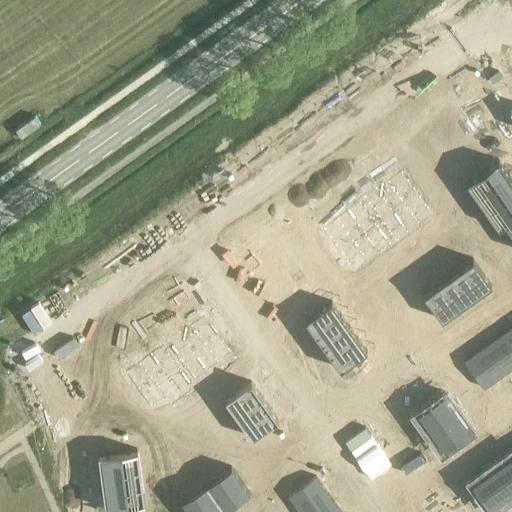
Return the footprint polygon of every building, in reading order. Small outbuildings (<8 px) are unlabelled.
[(464,145),(421,175),(435,194),(477,164),(464,145)] [(498,159),(466,182),(477,197),(509,174),(498,159)] [(401,170),(386,181),(394,192),(395,192),(414,218),(416,216),(424,210),(428,208),(401,170)] [(511,178),(509,174),(477,197),(488,212),(511,194),(511,178)] [(394,192),(371,209),(372,210),(390,235),(397,229),(414,218),(395,192),(394,192)] [(511,194),(488,212),(498,227),(505,222),(511,217),(511,194)] [(359,201),(335,218),(354,244),(355,243),(378,227),(359,201)] [(335,218),(321,228),(348,265),(363,254),(355,243),(354,244),(335,218)] [(315,248),(266,282),(282,306),(332,272),(315,248)] [(473,258),(460,267),(479,293),(492,284),(473,258)] [(460,267),(448,276),(467,302),(479,293),(460,267)] [(448,276),(436,284),(455,310),(467,302),(448,276)] [(436,284),(423,293),(442,319),(455,310),(436,284)] [(331,300),(305,319),(314,332),(340,313),(331,300)] [(340,313),(314,332),(323,344),(349,325),(340,313)] [(204,315),(190,325),(197,336),(198,336),(217,362),(231,352),(222,340),(204,315)] [(349,325),(323,344),(332,356),(358,337),(349,325)] [(511,325),(503,332),(511,344),(511,325)] [(511,344),(503,332),(464,360),(474,374),(511,346),(511,344)] [(197,336),(175,353),(193,379),(217,362),(198,336),(197,336)] [(358,337),(332,356),(341,369),(367,350),(358,337)] [(162,345),(139,362),(158,388),(159,387),(171,378),(181,371),(162,345)] [(511,346),(474,374),(484,388),(487,385),(511,367),(511,346)] [(139,362),(125,372),(151,409),(166,398),(159,387),(158,388),(139,362)] [(251,381),(225,399),(234,412),(260,394),(251,381)] [(445,391),(415,412),(425,426),(452,407),(454,405),(445,391)] [(260,394),(234,412),(243,425),(269,406),(260,394)] [(269,406),(243,425),(252,438),(279,419),(269,406)] [(452,407),(425,426),(433,438),(460,419),(452,407)] [(460,419),(433,438),(442,451),(443,451),(470,432),(472,430),(463,417),(460,419)] [(100,424),(92,425),(94,440),(96,454),(98,454),(137,449),(142,448),(149,447),(147,433),(145,418),(138,419),(130,420),(122,421),(115,422),(107,423),(100,424)] [(442,451),(436,455),(449,474),(483,450),(470,432),(443,451),(442,451)] [(137,449),(98,454),(100,472),(139,467),(137,449)] [(511,463),(509,460),(497,468),(511,489),(511,463)] [(231,466),(218,475),(237,501),(250,492),(231,466)] [(139,467),(100,472),(103,490),(142,485),(139,467)] [(511,489),(497,468),(485,477),(505,504),(511,498),(511,489)] [(484,474),(470,484),(490,511),(493,511),(505,504),(485,477),(484,474)] [(218,475),(206,483),(225,510),(237,501),(218,475)] [(342,511),(316,475),(302,485),(320,511),(342,511)] [(206,483),(194,492),(208,511),(221,511),(225,510),(206,483)] [(142,485),(103,490),(105,509),(144,504),(142,485)] [(320,511),(302,485),(288,495),(299,511),(320,511)] [(208,511),(194,492),(182,501),(189,511),(208,511)]
